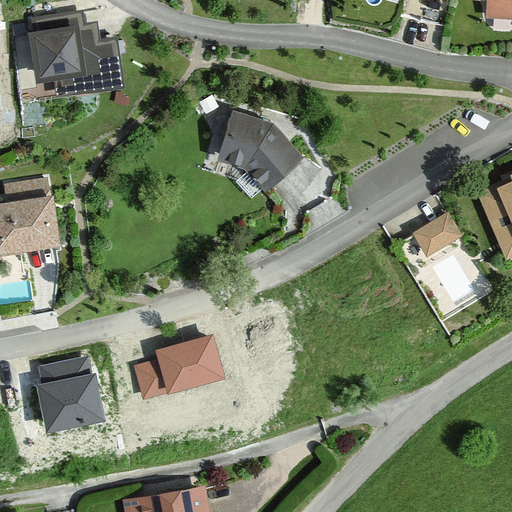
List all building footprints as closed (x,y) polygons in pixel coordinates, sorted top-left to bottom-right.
[(511,0),(494,0),(493,13),(511,14),(511,0)] [(38,13),(40,31),(84,25),(82,7),(38,13)] [(40,31),(46,69),(64,66),(82,64),(84,81),(122,76),(117,38),(99,40),(97,23),(84,25),(40,31)] [(82,64),(64,66),(67,84),(84,81),(82,64)] [(272,125),(235,113),(225,154),(250,162),(279,185),(304,159),(272,125)] [(16,199),(0,200),(0,218),(0,219),(3,233),(21,230),(22,237),(57,232),(52,194),(49,195),(47,176),(13,180),(16,199)] [(508,185),(488,194),(506,237),(511,234),(511,184),(508,186),(508,185)] [(448,214),(419,231),(429,249),(459,231),(448,214)] [(21,230),(3,233),(4,240),(22,237),(21,230)] [(146,507),(147,511),(208,511),(205,497),(202,496),(146,507)]
